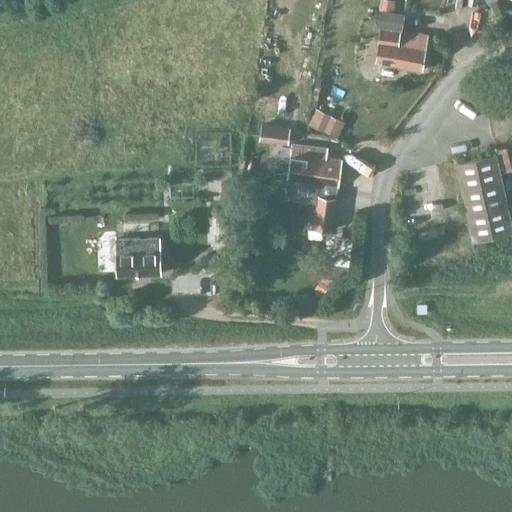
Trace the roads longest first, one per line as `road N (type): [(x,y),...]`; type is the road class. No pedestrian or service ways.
road 1 (primary): [(377,362),(0,365)]
road 2 (unclassified): [(377,362),(382,182),(456,76),(511,37)]
road 3 (primary): [(511,360),(377,362)]
